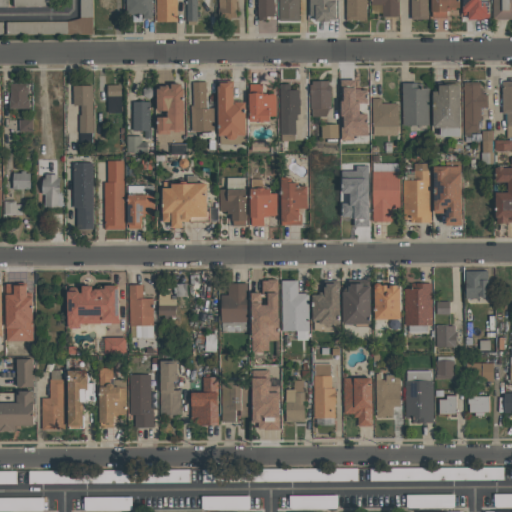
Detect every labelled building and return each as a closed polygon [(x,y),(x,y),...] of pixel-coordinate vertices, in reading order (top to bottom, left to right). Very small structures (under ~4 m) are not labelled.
[(93,0),(94,34),(7,34),(7,21),(69,21),(81,17),(80,0),(93,0)] [(153,0),(153,18),(144,18),(144,14),(127,14),(127,0),(153,0)] [(177,0),(178,21),(157,21),(156,0),(177,0)] [(198,0),(198,21),(187,21),(187,0),(198,0)] [(237,0),(237,9),(238,9),(238,15),(237,15),(237,17),(220,17),(219,0),(237,0)] [(275,0),(275,5),(277,5),(277,13),(275,13),(275,16),(268,16),(268,19),(258,20),(258,0),(275,0)] [(300,0),(300,20),(280,21),(280,0),(300,0)] [(338,0),(338,19),(332,19),(332,20),(330,21),(324,22),(324,21),(318,21),(318,15),(311,15),(310,0),(338,0)] [(367,0),(368,19),(347,20),(346,0),(367,0)] [(398,0),(399,16),(383,16),(383,12),(372,13),(371,0),(398,0)] [(429,0),(430,18),(413,19),(412,0),(429,0)] [(460,0),(461,8),(452,8),(452,11),(448,11),(448,17),(434,18),(433,0),(460,0)] [(464,15),(463,0),(492,0),(492,16),(490,16),(490,18),(486,18),(486,19),(471,19),(471,15),(464,15)] [(511,0),(511,18),(494,19),(494,0),(511,0)] [(343,140),(343,114),(344,114),(344,101),(343,101),(342,79),(357,79),(357,87),(359,87),(359,88),(362,88),(363,89),(369,89),(370,102),(363,102),(363,113),(371,113),(371,127),(370,127),(370,135),(355,135),(355,140),(343,140)] [(327,114),(327,116),(313,116),(313,108),(311,108),(311,84),(313,84),(313,80),(329,80),(329,84),(332,84),(332,108),(330,108),(327,114)] [(422,82),(422,80),(430,80),(430,124),(403,124),(403,82),(419,82),(422,82)] [(215,130),(192,130),(192,105),(194,105),(194,81),(206,81),(207,107),(215,107),(215,130)] [(487,83),(487,93),(488,93),(489,107),(481,107),(481,119),(479,119),(479,131),(472,131),(472,134),(465,134),(465,81),(481,81),(481,83),(487,83)] [(511,136),(507,136),(507,113),(503,113),(503,81),(511,81),(511,136)] [(249,134),(245,134),(245,143),(221,143),(221,85),(223,85),(223,82),(235,82),(235,85),(237,85),(237,103),(237,101),(249,101),(249,134)] [(436,127),(436,90),(439,90),(439,82),(463,82),(463,136),(443,136),(443,127),(436,127)] [(12,83),(28,83),(28,98),(31,98),(30,108),(10,107),(10,97),(12,97),(12,83)] [(186,130),(181,130),(180,131),(176,131),(175,130),(171,130),(171,134),(159,133),(159,128),(160,128),(160,116),(170,116),(170,110),(160,110),(160,87),(163,87),(163,85),(172,85),(172,87),(174,87),(174,83),(185,83),(185,87),(187,87),(186,130)] [(277,115),(272,115),(272,120),(267,120),(267,121),(260,121),(260,120),(252,120),(252,83),(263,83),(264,92),(266,92),(266,93),(269,93),(269,94),(276,94),(277,115)] [(280,83),(291,83),(291,89),(299,89),(299,99),(300,99),(300,103),(299,103),(300,113),(297,113),(297,119),(296,119),(296,133),(281,134),(280,83)] [(122,84),(122,112),(108,112),(108,84),(122,84)] [(74,85),(93,85),(93,115),(94,115),(94,132),(81,132),(80,114),(82,114),(82,111),(81,111),(81,104),(74,104),(74,85)] [(399,103),(399,135),(374,135),(374,125),(373,125),(373,98),(382,98),(382,103),(399,103)] [(134,130),(134,101),(150,101),(151,129),(152,129),(152,137),(148,137),(148,138),(145,138),(145,130),(134,130)] [(20,131),(20,119),(34,119),(34,131),(20,131)] [(306,139),(305,120),(296,120),(296,134),(282,135),(282,141),(306,139)] [(337,124),(321,124),(321,138),(338,137),(337,124)] [(493,130),(493,140),(492,140),(492,152),(493,152),(493,163),(482,163),(482,152),(483,152),(483,130),(493,130)] [(128,135),(142,135),(142,141),(148,141),(148,152),(128,152),(128,135)] [(511,149),(495,149),(495,140),(511,140),(511,149)] [(511,157),(511,221),(511,222),(500,222),(500,217),(499,217),(499,192),(510,192),(510,181),(498,181),(498,167),(500,167),(500,166),(506,166),(506,167),(511,167),(511,157)] [(126,228),(105,228),(105,182),(108,182),(108,160),(124,160),(125,221),(126,221),(126,228)] [(94,162),(95,228),(78,228),(78,207),(74,207),(74,162),(94,162)] [(427,162),(427,167),(429,167),(429,170),(431,170),(431,222),(411,222),(411,219),(405,219),(404,179),(415,179),(415,163),(427,162)] [(393,221),(374,221),(374,163),(400,163),(400,171),(401,171),(401,207),(393,207),(393,221)] [(371,226),(356,226),(356,217),(352,217),(352,216),(345,216),(345,203),(354,203),(354,192),(344,192),(344,170),(358,170),(358,165),(371,165),(371,185),(370,185),(370,189),(373,189),(373,205),(371,205),(371,226)] [(465,224),(448,224),(448,221),(449,221),(449,207),(447,207),(447,212),(437,212),(437,166),(464,165),(465,224)] [(13,189),(13,185),(14,185),(14,172),(22,172),(22,170),(26,170),(26,172),(31,172),(31,188),(23,188),(23,189),(13,189)] [(45,207),(46,193),(43,193),(43,177),(46,177),(46,173),(58,173),(58,178),(61,178),(61,193),(63,193),(63,207),(45,207)] [(210,182),(210,207),(212,207),(212,221),(186,221),(186,227),(175,227),(175,221),(165,221),(165,211),(166,211),(165,188),(164,188),(164,181),(188,181),(188,175),(198,175),(198,182),(210,182)] [(221,211),(220,189),(228,189),(228,177),(245,177),(246,188),(249,188),(249,219),(247,219),(247,225),(234,225),(234,213),(230,213),(229,211),(221,211)] [(283,177),(295,177),(295,181),(301,181),(301,185),(311,185),(311,195),(309,195),(309,207),(301,207),(301,210),(303,214),(303,224),(284,224),(283,177)] [(252,178),(265,178),(265,187),(268,187),(268,188),(273,187),(273,193),(278,192),(278,214),(272,214),(272,216),(266,216),(266,225),(253,225),(252,178)] [(130,228),(129,185),(154,184),(154,194),(155,194),(156,216),(145,216),(145,223),(143,223),(143,227),(130,228)] [(5,200),(17,200),(17,203),(23,203),(23,214),(5,214),(5,200)] [(466,271),(489,270),(490,295),(488,295),(487,297),(483,297),(482,295),(480,295),(480,297),(467,298),(466,271)] [(255,292),(264,292),(264,280),(269,280),(269,279),(279,279),(279,292),(281,292),(281,317),(282,317),(282,325),(279,325),(279,340),(269,340),(270,350),(264,350),(264,352),(255,352),(255,350),(253,350),(253,335),(255,335),(255,292)] [(346,291),(346,289),(348,288),(350,287),(350,286),(350,279),(373,279),(373,323),(372,323),(372,326),(357,326),(357,323),(354,323),(353,324),(350,324),(350,323),(346,323),(346,291)] [(299,280),(299,293),(308,293),(308,294),(310,294),(310,330),(309,330),(309,339),(298,340),(298,330),(283,330),(283,280),(299,280)] [(342,285),(343,323),(340,323),(340,329),(334,330),(334,331),(324,332),(324,329),(315,330),(315,321),(314,321),(314,317),(315,317),(315,294),(322,294),(322,292),(325,291),(325,280),(341,280),(341,285),(342,285)] [(222,294),(229,294),(229,283),(249,282),(249,295),(248,296),(248,319),(247,319),(247,332),(222,332),(222,294)] [(385,284),(390,284),(390,287),(392,287),(392,285),(400,284),(400,287),(403,287),(404,318),(378,318),(377,288),(379,288),(378,286),(378,285),(379,283),(380,282),(381,282),(383,282),(384,283),(385,284)] [(433,325),(429,325),(429,332),(410,332),(410,325),(406,325),(406,288),(412,288),(412,283),(432,282),(433,325)] [(186,296),(185,283),(176,284),(176,296),(186,296)] [(70,291),(82,291),(82,292),(85,292),(85,285),(95,285),(95,291),(98,288),(102,288),(103,289),(103,288),(107,288),(107,284),(121,284),(121,323),(81,322),(81,325),(78,327),(71,327),(69,325),(69,314),(70,314),(70,291)] [(154,337),(136,337),(136,325),(130,325),(130,284),(143,284),(143,298),(153,298),(154,337)] [(176,315),(176,296),(158,295),(158,315),(176,315)] [(450,301),(450,314),(438,314),(438,301),(450,301)] [(32,353),(31,322),(19,323),(19,333),(13,333),(13,353),(32,353)] [(438,346),(437,325),(456,325),(456,332),(458,332),(458,339),(457,339),(457,346),(438,346)] [(205,351),(216,351),(216,334),(205,334),(205,351)] [(127,337),(127,353),(105,353),(105,337),(127,337)] [(454,378),(436,378),(436,374),(437,374),(437,373),(436,372),(436,361),(437,361),(437,360),(438,360),(438,356),(455,356),(454,378)] [(18,386),(18,358),(34,358),(35,386),(18,386)] [(180,360),(180,381),(176,381),(176,389),(181,389),(182,415),(162,416),(161,390),(163,390),(163,360),(180,360)] [(494,381),(466,380),(467,362),(495,363),(494,381)] [(315,417),(315,375),(315,363),(331,363),(331,375),(332,375),(332,388),(335,388),(335,392),(336,392),(336,400),(335,400),(335,417),(315,417)] [(103,427),(102,386),(101,386),(100,367),(114,367),(114,379),(126,379),(126,387),(127,387),(128,413),(121,413),(121,415),(117,415),(117,427),(103,427)] [(42,397),(50,397),(50,379),(51,379),(51,369),(62,369),(62,379),(65,379),(66,429),(43,429),(42,397)] [(70,370),(85,369),(85,374),(91,374),(91,382),(96,382),(97,406),(86,406),(86,425),(86,427),(85,427),(73,428),(72,427),(71,426),(70,370)] [(280,385),(280,392),(284,392),(284,399),(283,399),(283,417),(281,417),(281,429),(266,429),(266,428),(260,428),(260,421),(257,421),(256,381),(254,381),(253,370),(270,369),(271,377),(272,377),(273,385),(280,385)] [(432,370),(432,380),(433,380),(434,422),(414,422),(413,417),(406,417),(406,380),(408,380),(408,370),(432,370)] [(378,416),(377,373),(382,373),(382,380),(387,379),(387,374),(400,374),(401,406),(394,406),(394,416),(378,416)] [(154,427),(136,427),(136,414),(131,414),(130,374),(151,374),(151,407),(154,407),(154,427)] [(221,424),(193,424),(192,403),(194,403),(194,392),(204,392),(204,376),(219,376),(219,391),(221,391),(221,424)] [(373,425),(359,426),(359,416),(355,417),(355,413),(345,413),(344,377),(374,377),(375,407),(373,407),(373,425)] [(287,421),(287,389),(295,389),(295,380),(304,380),(304,391),(306,391),(306,421),(287,421)] [(250,416),(242,416),(242,409),(238,409),(238,421),(223,421),(223,382),(231,382),(231,381),(242,381),(249,381),(250,416)] [(36,390),(36,402),(37,402),(37,424),(19,425),(19,429),(14,429),(14,430),(3,430),(3,429),(0,429),(0,392),(18,392),(18,394),(22,394),(21,390),(36,390)] [(511,392),(503,393),(503,413),(511,412),(511,392)] [(457,413),(441,413),(440,399),(448,399),(448,395),(457,395),(457,413)] [(490,396),(490,411),(485,411),(485,415),(476,415),(476,411),(471,411),(471,403),(469,403),(469,396),(490,396)] [(505,467),(505,479),(372,481),(371,468),(505,467)] [(191,468),(191,482),(30,483),(29,470),(191,468)] [(204,469),(359,468),(359,480),(204,482),(204,469)] [(408,494),(456,493),(456,507),(408,507),(408,494)] [(203,496),(251,495),(251,508),(203,508),(203,496)] [(290,495),(339,495),(339,507),(291,507),(290,495)] [(85,497),(133,496),(133,509),(85,510),(85,497)] [(0,509),(0,497),(45,497),(45,509),(0,509)]
